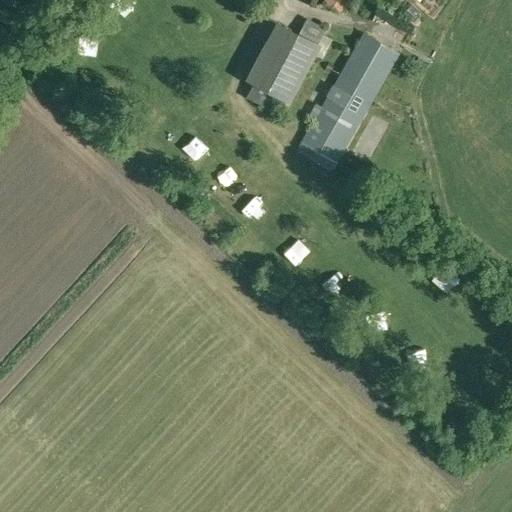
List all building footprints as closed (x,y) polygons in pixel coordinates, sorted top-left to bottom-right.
[(325,0),(324,2),(340,12),(347,0),(325,0)] [(258,86),(271,92),(292,104),(323,45),(278,21),(247,80),(258,86)] [(69,33),(75,53),(90,48),(83,28),(69,33)] [(364,33),(322,108),(316,105),(308,119),(314,122),(299,148),(335,168),(341,158),(400,54),(364,33)] [(153,96),(139,109),(147,118),(161,105),(153,96)] [(249,193),(238,206),(252,218),(263,204),(249,193)] [(377,234),(392,248),(405,233),(390,219),(377,234)] [(298,260),(306,242),(290,235),(282,252),(298,260)] [(381,326),(386,316),(371,309),(366,318),(381,326)]
